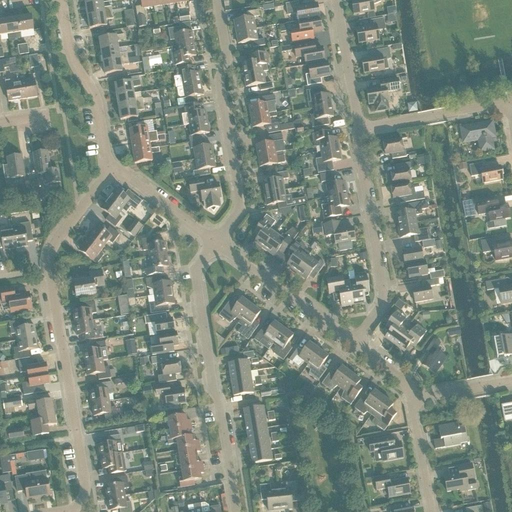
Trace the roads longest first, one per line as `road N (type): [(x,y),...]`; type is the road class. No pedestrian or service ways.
road 1 (residential): [(237,511),(196,273),(215,243)]
road 2 (residential): [(215,243),(240,207),(220,85),(227,53),(217,0)]
road 3 (residential): [(69,511),(86,489),(46,268)]
road 4 (residential): [(353,342),(383,292),(357,130)]
road 5 (residential): [(111,168),(100,106),(70,46),(62,0)]
road 6 (residential): [(353,342),(215,243)]
road 7 (residential): [(357,130),(507,105)]
road 8 (residential): [(357,130),(335,0)]
road 9 (residential): [(215,243),(111,168)]
road 10 (residential): [(46,268),(55,241),(111,168)]
